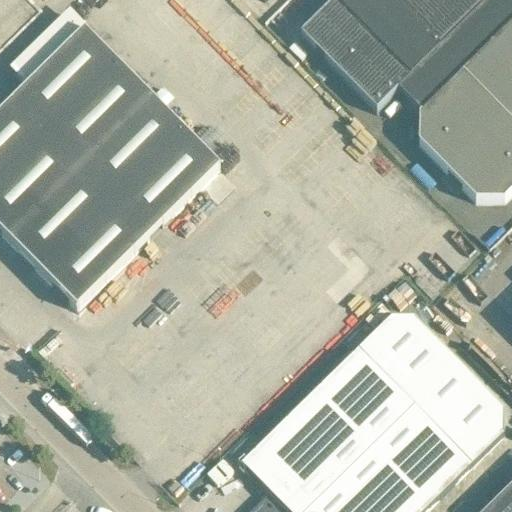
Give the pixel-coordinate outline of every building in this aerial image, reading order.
[(511,0),(340,0),(335,6),(300,40),(377,117),(396,97),(419,121),(511,28),(511,0)] [(511,28),(419,121),(419,149),(476,206),(504,206),(511,197),(511,28)] [(0,236),(77,315),(220,173),(85,36),(0,119),(0,236)] [(429,511),(505,439),(505,415),(414,323),(413,324),(430,341),(387,383),(359,355),(242,470),(241,469),(241,470),(270,499),(255,511),(429,511)] [(511,511),(511,491),(490,511),(511,511)]
